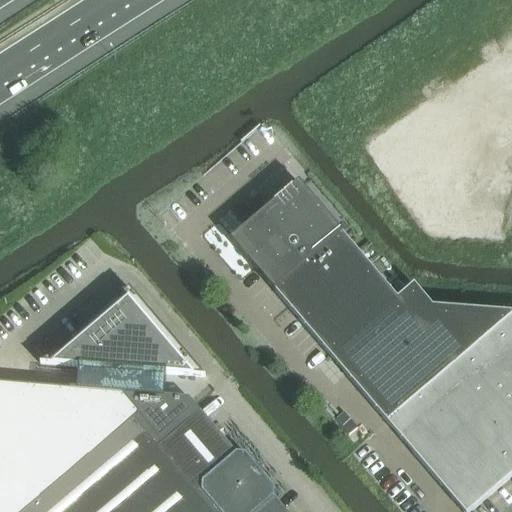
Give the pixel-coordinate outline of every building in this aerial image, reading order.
[(511,315),(433,309),(414,287),(397,301),(298,185),(233,241),(230,238),(228,239),(461,511),(471,511),(511,477),(511,315)] [(200,372),(129,289),(40,365),(40,366),(78,369),(77,391),(165,398),(166,376),(205,379),(200,372)] [(0,511),(30,511),(134,424),(158,451),(201,414),(189,400),(165,398),(77,391),(0,385),(0,511)] [(236,455),(201,414),(158,451),(209,511),(284,511),(274,500),(275,490),(245,456),(236,455)] [(209,511),(158,451),(134,424),(30,511),(209,511)]
